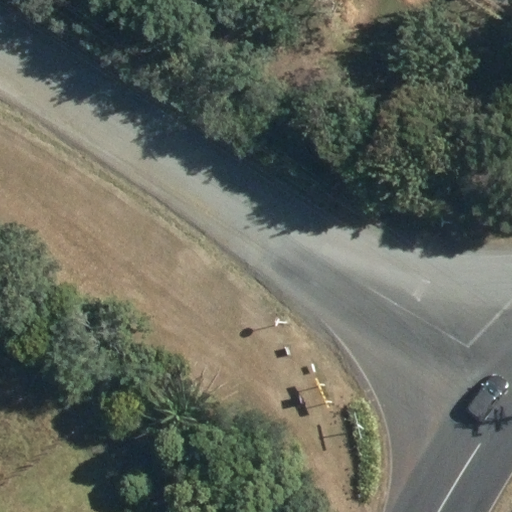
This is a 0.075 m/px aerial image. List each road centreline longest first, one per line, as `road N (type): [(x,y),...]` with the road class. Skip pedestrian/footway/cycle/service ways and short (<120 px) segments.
road 1 (residential): [(0,57),(511,377)]
road 2 (residential): [(441,511),(511,393)]
